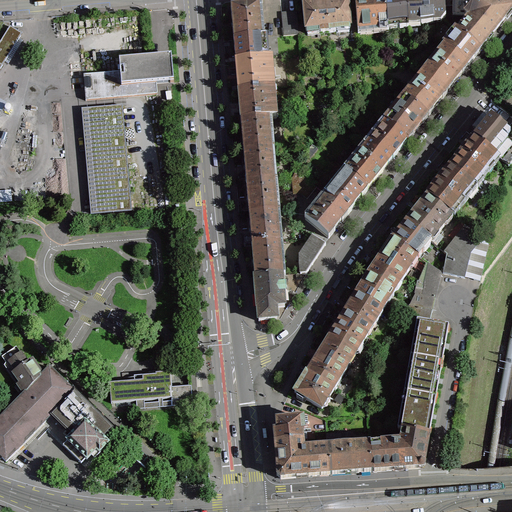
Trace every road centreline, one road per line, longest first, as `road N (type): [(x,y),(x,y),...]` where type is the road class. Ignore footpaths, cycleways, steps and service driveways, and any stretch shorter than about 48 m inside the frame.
road 1 (tertiary): [(511,43),(333,267),(293,332),(279,344),(232,355)]
road 2 (primary): [(196,0),(232,355)]
road 3 (secondary): [(437,479),(265,491),(245,508)]
road 4 (residential): [(437,479),(461,317),(453,297)]
road 5 (primary): [(232,355),(245,508)]
